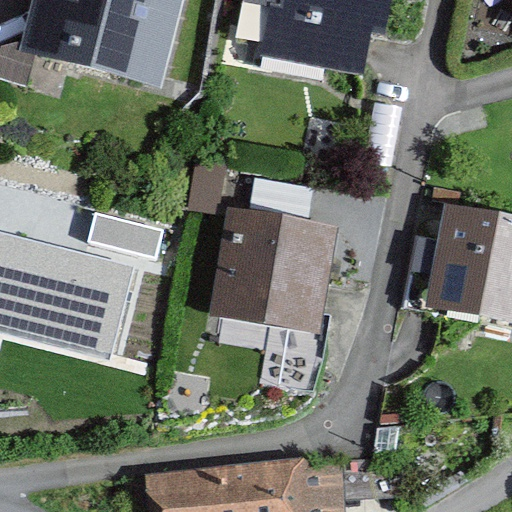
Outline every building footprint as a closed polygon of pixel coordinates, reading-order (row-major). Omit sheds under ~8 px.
[(120,65),(153,73),(171,0),(46,0),(35,43),(70,52),(67,62),(117,75),(120,65)] [(273,8),(260,69),(321,82),(324,66),(362,74),(370,32),(383,35),(390,0),(244,0),(244,2),(273,8)] [(314,189),(256,179),(250,211),(308,221),(314,189)] [(162,231),(96,214),(90,241),(155,258),(162,231)] [(511,318),(511,231),(455,221),(450,245),(417,239),(406,300),(511,318)] [(310,235),(236,222),(220,311),(273,320),(275,310),(313,317),(324,255),(307,252),(310,235)] [(135,269),(0,234),(0,329),(112,359),(135,269)] [(162,511),(332,511),(330,469),(160,484),(162,511)]
